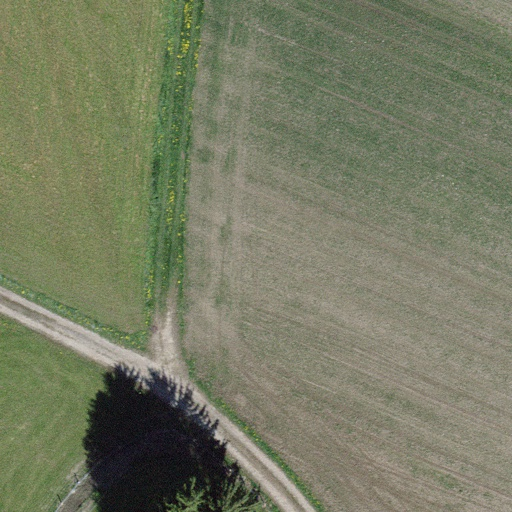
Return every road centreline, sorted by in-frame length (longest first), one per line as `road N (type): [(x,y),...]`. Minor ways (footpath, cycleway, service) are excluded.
road 1 (track): [(178,409),(173,283),(198,0)]
road 2 (track): [(0,321),(144,378),(283,511)]
